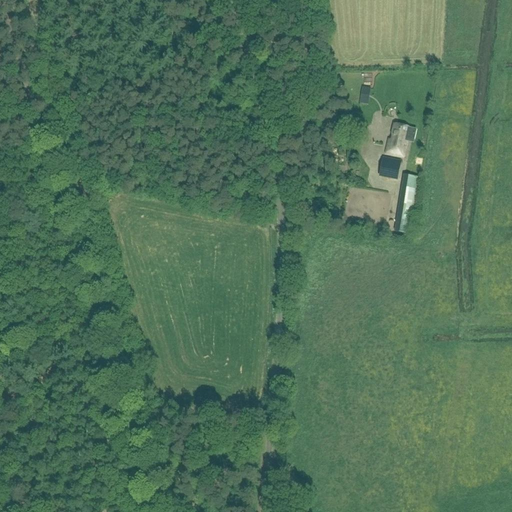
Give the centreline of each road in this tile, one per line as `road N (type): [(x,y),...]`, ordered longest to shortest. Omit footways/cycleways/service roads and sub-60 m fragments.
road 1 (track): [(32,0),(181,511)]
road 2 (unclassified): [(262,511),(280,314),(278,204),(265,118),(223,0)]
